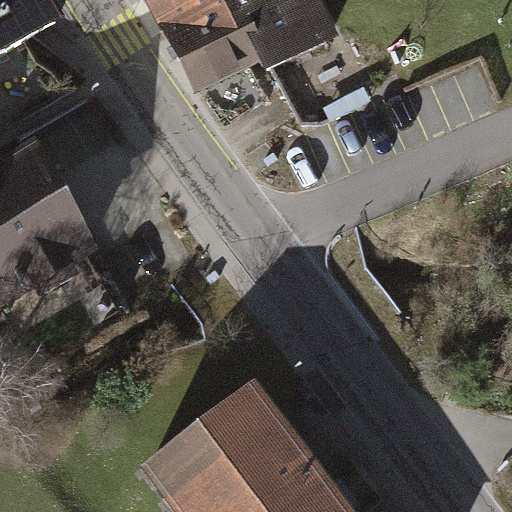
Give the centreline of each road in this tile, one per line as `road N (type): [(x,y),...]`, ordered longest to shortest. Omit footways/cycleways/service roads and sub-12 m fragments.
road 1 (secondary): [(269,252),(466,511)]
road 2 (secondary): [(92,0),(269,252)]
road 3 (residential): [(269,252),(332,210),(511,136)]
